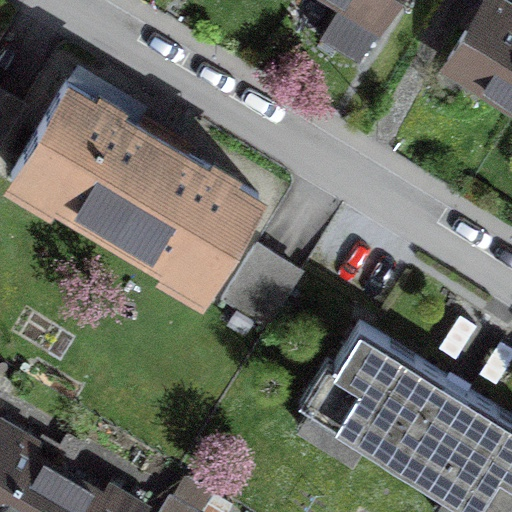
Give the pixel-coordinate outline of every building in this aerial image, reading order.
[(392,0),(345,0),(380,20),(392,0)] [(469,32),(451,62),(511,99),(511,13),(511,12),(511,0),(473,0),(484,7),(469,32)] [(15,170),(210,285),(263,195),(177,144),(145,125),(68,80),(15,170)] [(0,107),(0,146),(17,118),(0,107)] [(221,294),(267,322),(299,269),(253,241),(221,294)] [(362,322),(310,408),(481,511),(511,511),(511,412),(455,378),(362,322)] [(110,481),(104,491),(31,447),(37,437),(2,417),(0,419),(0,511),(1,511),(139,511),(145,502),(110,481)] [(159,511),(203,511),(199,509),(170,493),(159,511)]
